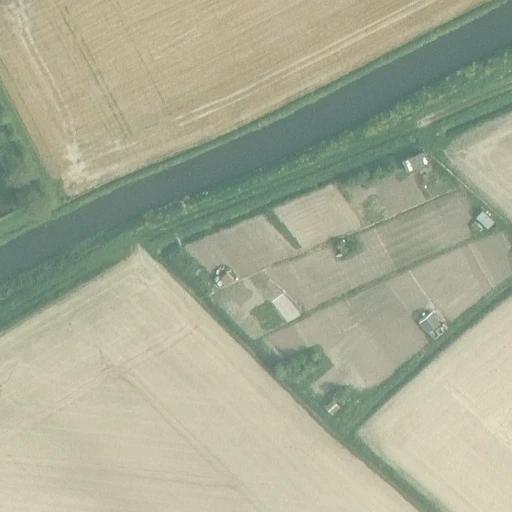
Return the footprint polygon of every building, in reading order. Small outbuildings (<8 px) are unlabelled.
[(429,161),(425,150),(404,158),(409,169),(429,161)] [(486,226),(492,222),(484,211),(476,216),(486,226)] [(228,272),(220,276),(224,283),(232,279),(228,272)] [(438,320),(431,312),(420,322),(427,330),(438,320)] [(325,405),(330,411),(337,404),(332,398),(325,405)]
